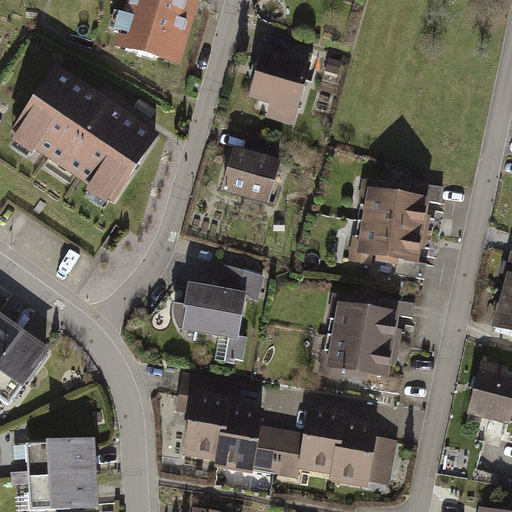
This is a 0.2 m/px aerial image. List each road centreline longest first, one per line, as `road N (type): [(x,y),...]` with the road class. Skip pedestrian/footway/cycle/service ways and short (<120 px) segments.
road 1 (residential): [(511,64),(419,511)]
road 2 (residential): [(233,0),(162,233),(134,291),(90,333)]
road 3 (residential): [(90,333),(130,402),(138,511)]
